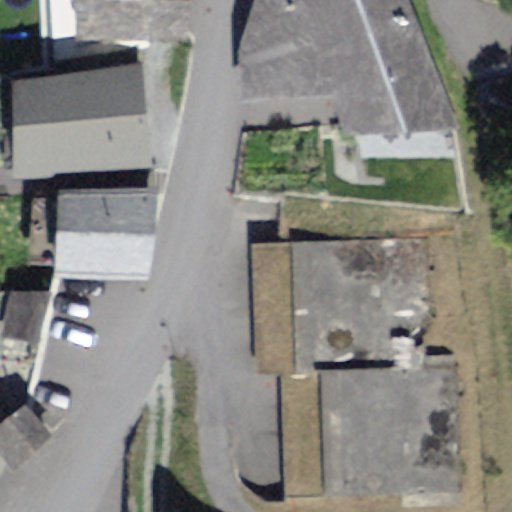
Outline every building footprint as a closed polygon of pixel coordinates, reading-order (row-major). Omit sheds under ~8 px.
[(186,31),(187,0),(80,0),(79,28),(186,31)] [(263,0),(260,8),(245,42),(248,87),(311,82),(341,80),(356,121),(450,117),(403,0),(263,0)] [(143,157),(137,67),(18,75),(24,166),(143,157)] [(147,265),(149,187),(65,184),(62,262),(147,265)] [(421,362),(419,246),(263,249),(265,361),(292,361),(295,488),(456,485),(453,362),(421,362)] [(46,295),(16,289),(8,325),(39,331),(46,295)] [(49,429),(26,404),(0,427),(0,440),(15,458),(49,429)]
